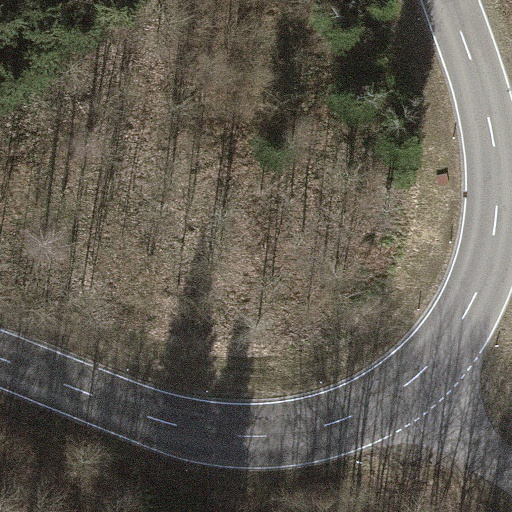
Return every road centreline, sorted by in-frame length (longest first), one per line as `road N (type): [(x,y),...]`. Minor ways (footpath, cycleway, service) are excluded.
road 1 (tertiary): [(0,356),(177,427),(285,437),(411,386)]
road 2 (tertiary): [(411,386),(494,250),(494,134),(447,0)]
road 3 (residential): [(511,473),(411,386)]
